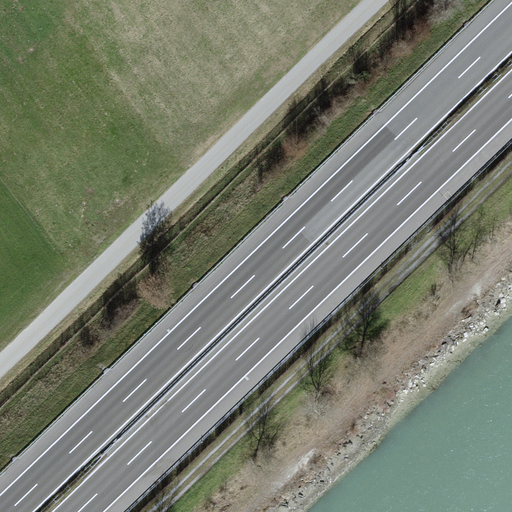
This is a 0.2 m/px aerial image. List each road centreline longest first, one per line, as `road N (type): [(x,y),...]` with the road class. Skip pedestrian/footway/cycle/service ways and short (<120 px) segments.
road 1 (motorway): [(511,26),(7,511)]
road 2 (motorway): [(79,511),(511,95)]
road 3 (track): [(155,511),(511,165)]
